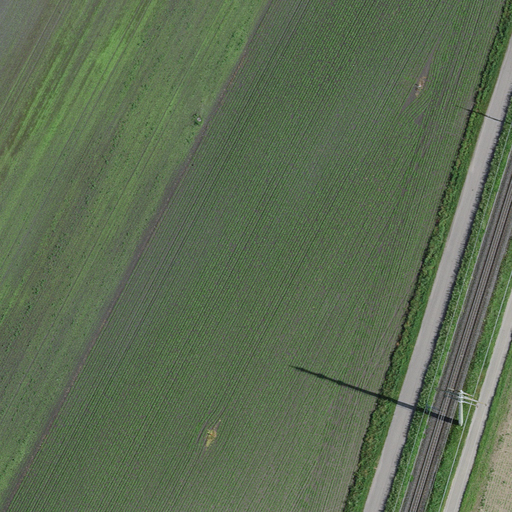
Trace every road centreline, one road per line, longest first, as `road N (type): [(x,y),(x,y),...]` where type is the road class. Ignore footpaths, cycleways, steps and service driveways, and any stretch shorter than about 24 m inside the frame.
road 1 (unclassified): [(369,511),(511,60)]
road 2 (unclassified): [(511,311),(451,511)]
